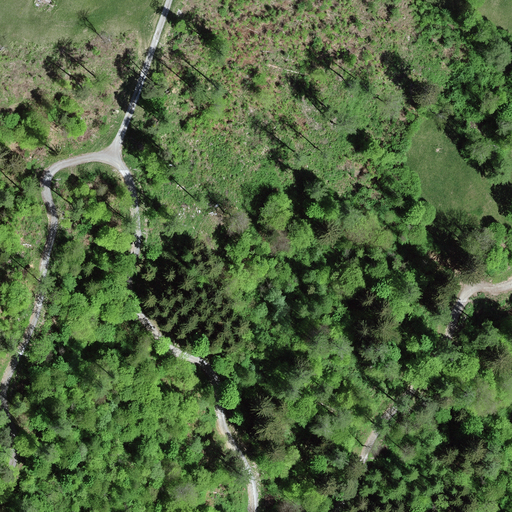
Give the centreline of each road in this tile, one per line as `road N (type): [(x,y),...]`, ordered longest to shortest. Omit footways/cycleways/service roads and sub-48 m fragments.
road 1 (track): [(0,496),(13,457),(8,370),(33,323),(54,222),(45,181),(58,166),(99,157),(120,165),(131,184),(131,301),(154,334),(216,380),(251,478),(253,511)]
road 2 (track): [(340,511),(391,416),(450,334),(466,294),(511,282)]
road 3 (track): [(110,159),(168,0)]
